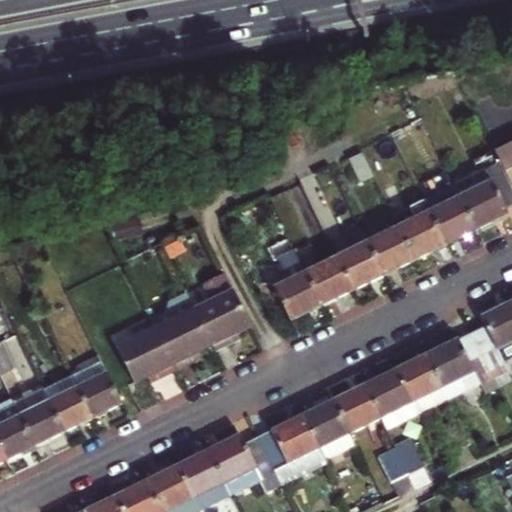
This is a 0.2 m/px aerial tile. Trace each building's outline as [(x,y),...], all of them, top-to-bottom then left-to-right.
[(511,143),(494,152),(500,166),(511,191),(511,143)] [(367,193),(378,187),(364,158),(353,164),(367,193)] [(489,172),(495,184),(463,200),(479,233),(496,225),(511,217),(509,212),(511,210),(511,191),(500,166),(489,172)] [(489,172),(457,188),(463,200),(495,184),(489,172)] [(463,200),(457,188),(456,186),(425,201),(426,202),(432,215),(463,200)] [(479,233),(463,200),(432,215),(449,248),(464,241),(479,233)] [(433,256),(449,248),(432,215),(426,202),(409,210),(415,224),(401,231),(417,264),(433,256)] [(139,216),(112,224),(116,240),(143,232),(139,216)] [(370,247),(386,279),(401,272),(417,264),(401,231),(370,247)] [(369,288),(386,279),(370,247),(338,262),(355,295),(369,288)] [(278,292),(294,325),(307,319),(324,310),(308,278),(297,257),(283,264),(293,284),(278,292)] [(308,278),(324,310),(338,303),(355,295),(338,262),(308,278)] [(225,278),(203,289),(212,307),(234,296),(225,278)] [(212,348),(196,314),(187,296),(171,304),(169,314),(152,322),(157,332),(177,372),(195,363),(192,358),(199,355),(212,348)] [(212,307),(196,314),(212,348),(215,353),(234,344),(232,339),(240,335),(251,330),(234,296),(212,307)] [(484,322),(489,330),(474,337),(492,373),(506,366),(511,363),(511,307),(493,318),(484,322)] [(158,381),(177,372),(157,332),(119,351),(135,385),(147,380),(156,376),(158,381)] [(482,390),(477,380),(492,373),(474,337),(455,347),(430,359),(452,405),(482,390)] [(0,377),(2,380),(15,373),(3,350),(0,350),(0,377)] [(415,408),(421,420),(452,405),(430,359),(416,366),(398,375),(415,408)] [(73,380),(74,381),(94,422),(108,415),(124,407),(102,366),(73,380)] [(511,379),(506,366),(492,373),(500,388),(511,381),(511,379)] [(484,395),(500,388),(492,373),(477,380),(482,390),(484,395)] [(368,390),(384,423),(415,408),(398,375),(386,381),(368,390)] [(80,429),(94,422),(74,381),(45,396),(65,436),(80,429)] [(338,405),(354,438),(384,423),(368,390),(354,397),(338,405)] [(44,395),(16,409),(37,451),(49,445),(65,436),(45,396),(44,395)] [(0,410),(0,450),(7,465),(21,458),(37,451),(16,409),(14,404),(0,410)] [(323,413),(305,421),(328,466),(360,450),(354,438),(338,405),(323,413)] [(415,408),(384,423),(390,435),(421,420),(415,408)] [(281,481),(284,488),(328,466),(305,421),(285,432),(262,443),(281,481)] [(448,432),(461,458),(474,451),(462,425),(448,432)] [(232,446),(211,457),(235,504),(281,481),(262,443),(246,451),(242,441),(232,446)] [(412,481),(430,472),(418,447),(400,456),(412,481)] [(383,464),(396,489),(412,481),(400,456),(383,464)] [(218,511),(235,504),(211,457),(197,464),(180,472),(200,511),(218,511)] [(200,511),(180,472),(165,480),(151,487),(163,511),(200,511)] [(163,511),(151,487),(136,494),(121,502),(125,511),(163,511)] [(100,511),(125,511),(121,502),(106,509),(100,511)]
